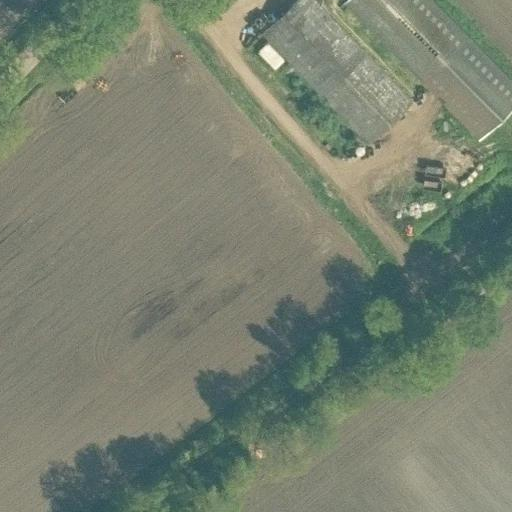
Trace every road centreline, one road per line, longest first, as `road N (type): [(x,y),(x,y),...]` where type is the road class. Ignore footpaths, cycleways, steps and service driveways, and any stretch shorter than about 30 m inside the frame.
road 1 (track): [(184,0),(422,271)]
road 2 (tertiary): [(0,86),(87,0)]
